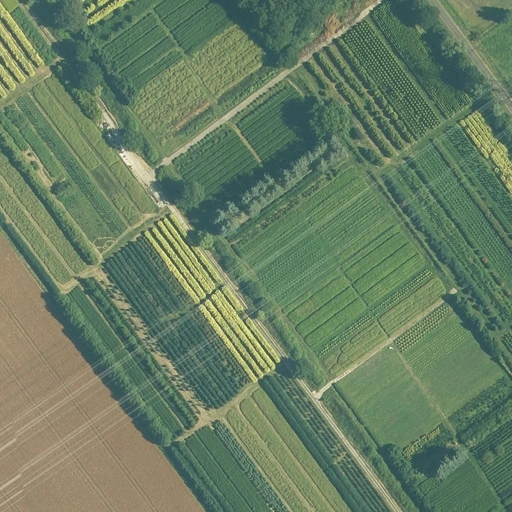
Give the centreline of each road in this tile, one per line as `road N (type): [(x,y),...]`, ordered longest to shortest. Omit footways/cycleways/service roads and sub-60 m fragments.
road 1 (track): [(19,0),(392,511)]
road 2 (track): [(383,0),(147,178)]
road 3 (unclassified): [(511,108),(431,0)]
